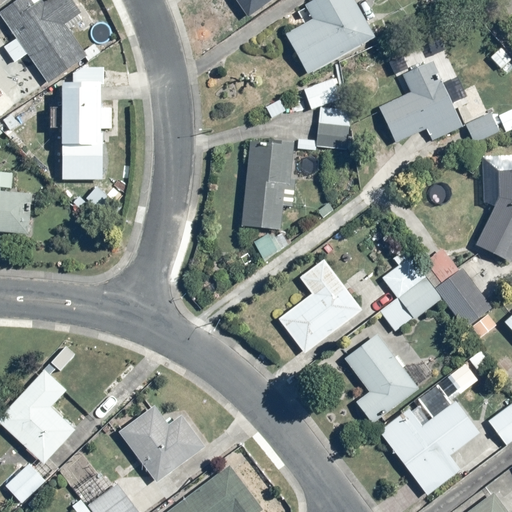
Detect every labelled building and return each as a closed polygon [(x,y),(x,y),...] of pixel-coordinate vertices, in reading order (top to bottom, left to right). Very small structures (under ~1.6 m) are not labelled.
[(85,18),(73,0),(41,0),(36,4),(33,0),(17,0),(0,11),(0,13),(16,38),(3,46),(14,64),(28,54),(48,85),(88,58),(69,29),(85,18)] [(237,0),(250,17),(274,0),(237,0)] [(376,36),(355,0),(318,0),(308,6),(315,18),(286,34),(309,73),(376,36)] [(462,128),(436,62),(406,73),(413,91),(379,104),(395,145),(428,132),(431,140),(462,128)] [(105,68),(77,67),(76,85),(105,85),(105,68)] [(340,99),(333,77),(304,86),(311,108),(340,99)] [(65,147),(102,147),(102,128),(113,128),(113,111),(103,111),(103,92),(65,92),(65,147)] [(349,126),(350,109),(320,107),(318,147),(348,148),(349,126)] [(476,145),(500,132),(504,130),(505,132),(511,128),(511,108),(511,107),(498,114),(501,120),(495,123),(488,110),(465,123),(476,145)] [(282,229),(284,208),(296,208),(298,177),(294,176),(296,142),(250,140),(246,227),(282,229)] [(14,172),(0,170),(0,149),(3,147),(0,144),(0,231),(29,235),(33,194),(12,192),(14,172)] [(102,147),(65,147),(65,148),(65,180),(106,180),(106,147),(102,147)] [(511,158),(490,158),(483,158),(483,203),(492,203),(495,205),(478,246),(511,259),(511,158)] [(491,307),(446,247),(420,266),(465,327),(491,307)] [(363,310),(324,260),(301,277),(313,294),(280,319),(306,353),(363,310)] [(437,301),(407,260),(383,277),(398,297),(380,310),(396,331),(437,301)] [(511,310),(502,320),(511,331),(511,310)] [(419,390),(379,335),(346,358),(371,392),(358,401),(374,423),(419,390)] [(68,388),(47,368),(0,419),(46,462),(76,429),(51,406),(68,388)] [(172,422),(158,403),(122,430),(159,480),(207,445),(184,413),(172,422)] [(511,414),(506,406),(488,418),(506,444),(511,440),(511,414)] [(424,427),(410,409),(381,431),(428,495),(460,471),(450,457),(474,439),(450,407),(424,427)] [(52,474),(36,458),(7,484),(23,501),(52,474)] [(258,511),(267,506),(234,461),(166,511),(258,511)] [(140,472),(91,508),(90,510),(81,498),(72,505),(77,511),(149,511),(163,502),(140,472)] [(510,511),(496,493),(470,511),(510,511)]
